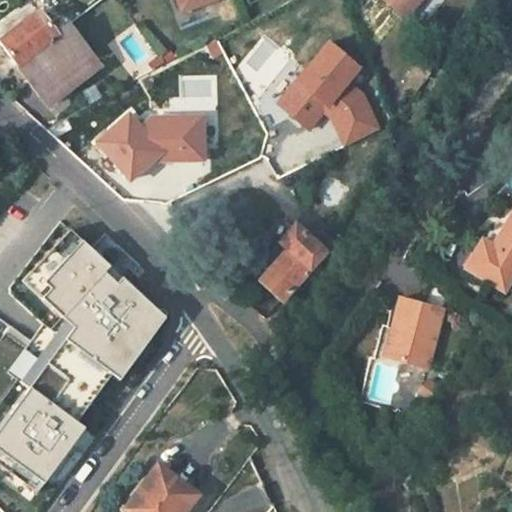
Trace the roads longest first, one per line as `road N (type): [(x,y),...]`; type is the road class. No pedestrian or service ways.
road 1 (residential): [(70,511),(205,323)]
road 2 (unclassified): [(0,109),(172,261)]
road 3 (unclassified): [(205,323),(312,511)]
road 4 (residential): [(275,348),(388,511)]
road 5 (residential): [(275,348),(399,194)]
road 6 (residential): [(172,261),(256,324),(275,348)]
